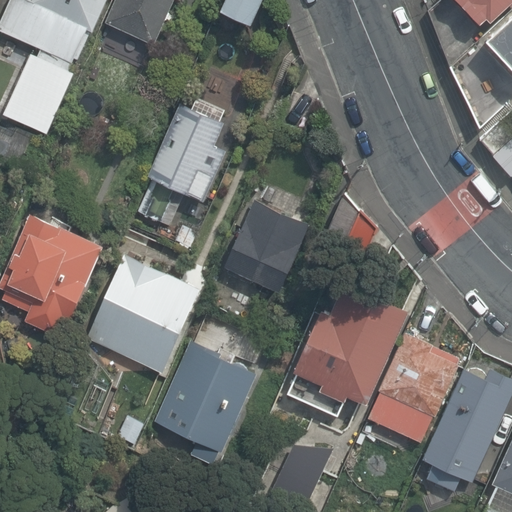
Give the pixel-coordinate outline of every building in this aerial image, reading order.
[(8,0),(0,20),(0,26),(32,40),(2,109),(48,129),(76,66),(71,63),(88,23),(93,25),(104,0),(8,0)] [(183,0),(125,0),(116,21),(163,43),(183,0)] [(268,0),(234,0),(230,11),(257,23),(268,0)] [(511,0),(459,0),(476,20),(484,17),(492,19),(511,0)] [(511,7),(479,36),(511,73),(511,7)] [(234,119),(192,101),(146,210),(184,226),(198,193),(213,200),(236,147),(224,143),(234,119)] [(318,227),(263,201),(232,267),(287,293),(318,227)] [(108,241),(31,211),(0,276),(0,285),(6,288),(3,298),(29,310),(25,319),(56,333),(63,315),(72,319),(108,241)] [(202,281),(126,246),(86,332),(162,367),(202,281)] [(353,285),(333,296),(300,369),(326,382),(326,389),(349,400),(352,395),(370,402),(412,310),(353,285)] [(463,355),(408,332),(372,416),(427,439),(463,355)] [(259,366),(191,337),(156,417),(223,447),(259,366)] [(511,377),(469,358),(425,457),(435,462),(428,478),(457,490),(463,476),(473,481),(511,393),(511,377)] [(511,511),(511,429),(489,479),(494,482),(479,511),(511,511)] [(113,488),(99,511),(143,511),(147,507),(113,488)]
